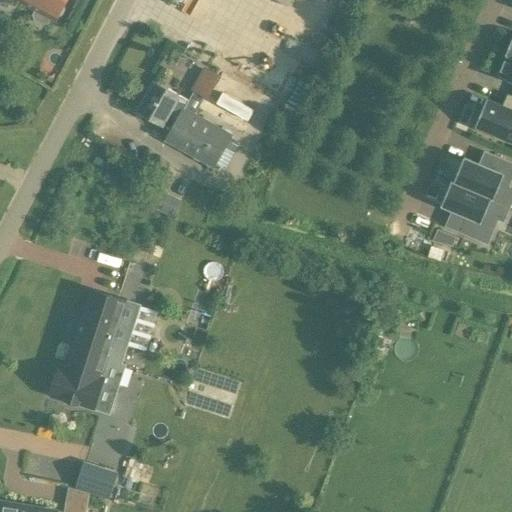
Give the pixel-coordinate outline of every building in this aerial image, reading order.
[(17,0),(34,8),(32,13),(34,20),(42,24),(48,22),(51,17),(55,20),(65,0),(17,0)] [(511,56),(507,55),(498,76),(511,81),(511,56)] [(308,84),(298,79),(284,106),(294,111),(308,84)] [(232,133),(183,105),(187,99),(179,94),(154,80),(137,110),(162,124),(164,121),(172,126),(163,140),(210,168),(232,133)] [(253,110),(222,93),(215,105),(246,122),(253,110)] [(511,110),(486,99),(475,125),(511,140),(511,110)] [(464,156),(453,181),(494,199),(500,184),(508,187),(511,177),(511,162),(493,154),(487,167),(464,158),(465,157),(464,156)] [(453,179),(452,179),(440,205),(442,206),(442,205),(465,214),(458,230),(487,243),(498,218),(487,213),(494,199),(453,181),(452,180),(453,179)] [(150,205),(173,216),(181,199),(158,187),(150,205)] [(452,245),(456,236),(439,229),(434,241),(452,245)] [(85,334),(80,350),(120,363),(140,305),(92,289),(78,332),(85,334)] [(125,365),(80,350),(74,369),(59,364),(50,394),(66,399),(65,402),(77,406),(77,403),(94,408),(109,413),(125,365)] [(86,463),(79,485),(110,495),(117,473),(86,463)]
